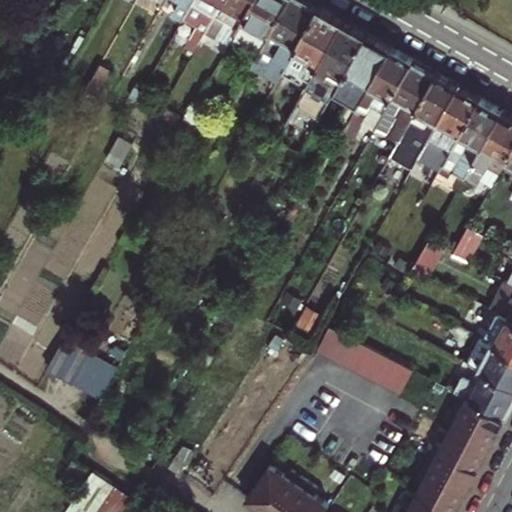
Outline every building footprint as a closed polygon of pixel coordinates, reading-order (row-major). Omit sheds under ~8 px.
[(185,21),(190,14),(195,4),(197,0),(183,0),(175,15),(185,21)] [(197,27),(209,34),(227,0),(197,0),(195,4),(206,11),(201,20),(197,27)] [(239,32),(241,29),(257,0),(227,0),(209,34),(205,41),(214,46),(227,24),(239,32)] [(248,33),(252,27),(270,38),(291,0),(257,0),(241,29),(248,33)] [(311,1),(309,0),(291,0),(270,38),(263,49),(276,56),(271,64),(285,72),(289,65),(322,7),(317,5),(311,1)] [(195,4),(190,14),(201,20),(206,11),(195,4)] [(310,83),(345,21),(337,16),(322,7),(289,65),(304,74),(302,78),(310,83)] [(321,119),(346,77),(370,35),(362,30),(345,21),(310,83),(297,105),(321,119)] [(346,77),(368,91),(393,48),(385,44),(370,35),(346,77)] [(374,131),(388,107),(397,91),(414,60),(406,55),(393,48),(368,91),(343,136),(354,143),(364,126),(374,131)] [(430,69),(414,60),(397,91),(388,107),(374,131),(399,145),(402,139),(439,74),(430,69)] [(423,140),(429,143),(434,135),(461,87),(453,82),(439,74),(402,139),(411,144),(421,125),(429,130),(423,140)] [(418,162),(440,175),(484,100),(476,95),(461,87),(434,135),(429,143),(418,162)] [(504,111),(495,106),(484,100),(440,175),(450,181),(454,174),(465,180),(504,111)] [(495,184),(508,162),(509,160),(511,155),(511,115),(504,111),(465,180),(478,187),(484,177),(495,184)] [(399,145),(391,160),(413,172),(418,162),(429,143),(423,140),(429,130),(421,125),(411,144),(402,139),(399,145)] [(309,195),(285,181),(278,196),(301,210),(309,195)] [(485,235),(470,227),(455,252),(471,260),(485,235)] [(449,245),(433,236),(417,265),(433,274),(449,245)] [(511,250),(498,275),(511,282),(511,250)] [(480,300),(498,310),(510,316),(511,317),(511,282),(498,275),(495,274),(480,300)] [(308,304),(298,321),(314,330),(324,313),(308,304)] [(495,343),(510,316),(498,310),(484,336),(493,341),(495,343)] [(511,317),(510,316),(495,343),(511,351),(511,317)] [(415,368),(333,323),(318,347),(402,393),(415,368)] [(67,332),(49,363),(74,378),(90,350),(92,347),(67,332)] [(511,351),(495,343),(493,341),(484,336),(477,332),(463,358),(479,367),(511,385),(511,351)] [(116,365),(90,350),(74,378),(100,393),(116,365)] [(511,401),(511,385),(479,367),(473,379),(462,374),(454,389),(462,393),(504,416),(511,401)] [(504,416),(462,393),(398,511),(334,511),(339,506),(280,466),(255,502),(270,511),(453,511),(458,504),(504,416)] [(186,465),(202,441),(191,434),(175,458),(186,465)] [(209,481),(225,456),(215,449),(198,474),(209,481)] [(66,497),(84,470),(71,461),(53,488),(66,497)] [(63,511),(62,511),(93,511),(113,485),(91,471),(63,511)] [(113,485),(93,511),(123,511),(132,499),(113,485)]
